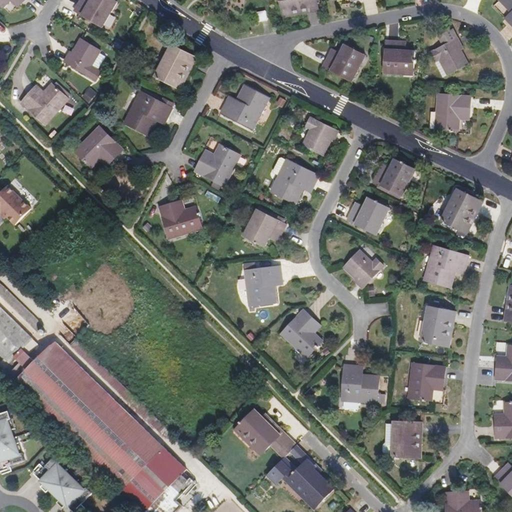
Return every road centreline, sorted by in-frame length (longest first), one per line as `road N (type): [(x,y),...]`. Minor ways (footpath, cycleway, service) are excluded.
road 1 (residential): [(225,49),(437,9),(488,28),(511,70),(511,99)]
road 2 (residential): [(511,197),(475,323),(464,450),(400,511)]
road 3 (residential): [(367,122),(315,229),(317,267),(355,310)]
road 4 (residential): [(367,122),(225,49)]
road 5 (residential): [(167,163),(225,49)]
road 6 (residential): [(478,175),(367,122)]
